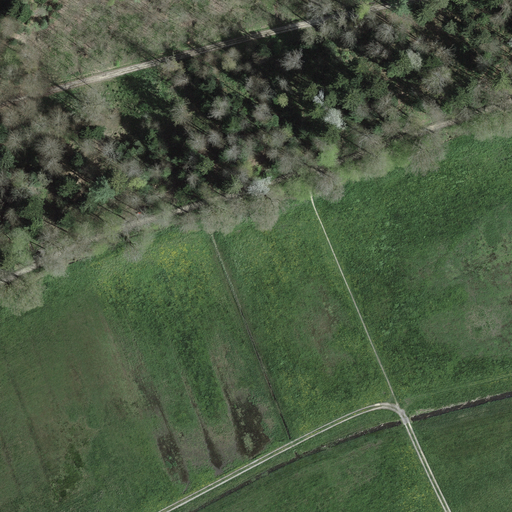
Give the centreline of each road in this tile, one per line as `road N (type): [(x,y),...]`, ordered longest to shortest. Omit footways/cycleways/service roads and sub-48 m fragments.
road 1 (track): [(0,283),(126,225),(511,100)]
road 2 (track): [(0,101),(408,0)]
road 3 (track): [(400,410),(360,411),(161,511)]
